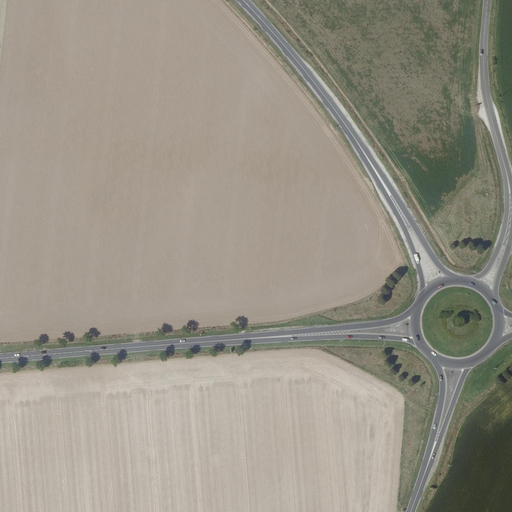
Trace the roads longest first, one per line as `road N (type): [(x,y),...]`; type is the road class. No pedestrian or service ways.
road 1 (primary): [(0,357),(271,337)]
road 2 (primary): [(364,153),(242,0)]
road 3 (tertiary): [(508,178),(482,82),(485,0)]
road 4 (primary): [(411,511),(474,356)]
road 5 (primary): [(431,354),(442,395),(408,511)]
road 6 (primary): [(457,281),(364,153)]
road 7 (primary): [(364,153),(407,234),(420,296)]
road 8 (primary): [(271,337),(419,343)]
road 9 (primary): [(416,311),(389,322),(271,337)]
road 10 (tertiary): [(508,178),(497,249),(461,281)]
